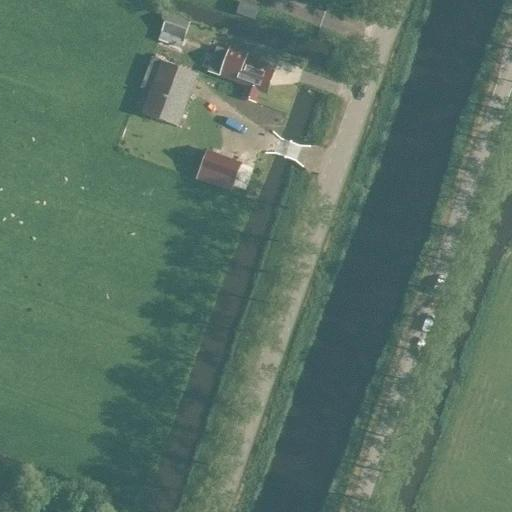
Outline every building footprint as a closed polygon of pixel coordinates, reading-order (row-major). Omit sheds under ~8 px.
[(239,15),(254,20),(257,8),(242,4),(239,15)] [(157,37),(180,44),(188,21),(166,13),(157,37)] [(243,60),(245,54),(228,47),(218,76),(243,86),(239,94),(253,100),(257,90),(264,92),(272,71),(243,60)] [(139,112),(177,125),(196,72),(149,55),(138,85),(147,88),(139,112)] [(240,162),(206,151),(197,177),(231,189),(240,162)]
